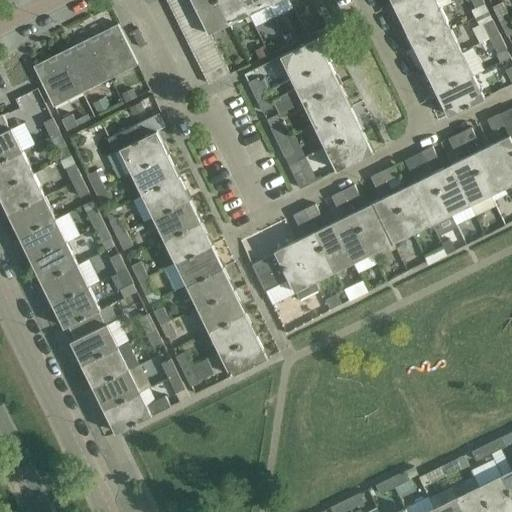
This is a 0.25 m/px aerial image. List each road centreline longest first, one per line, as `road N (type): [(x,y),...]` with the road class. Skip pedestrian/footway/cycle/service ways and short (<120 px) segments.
road 1 (residential): [(261,215),(212,109),(182,95),(134,0)]
road 2 (tertiary): [(111,511),(0,297)]
road 3 (residential): [(424,134),(261,215)]
road 4 (residential): [(424,134),(362,0)]
